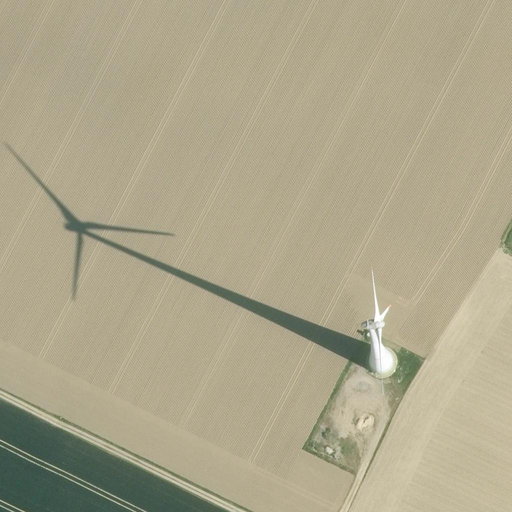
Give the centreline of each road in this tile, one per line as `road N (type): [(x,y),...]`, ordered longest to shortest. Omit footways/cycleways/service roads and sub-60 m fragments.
road 1 (track): [(0,390),(246,511)]
road 2 (track): [(337,511),(407,382)]
